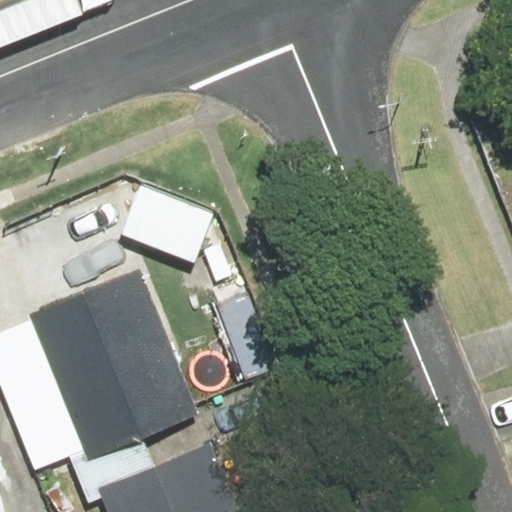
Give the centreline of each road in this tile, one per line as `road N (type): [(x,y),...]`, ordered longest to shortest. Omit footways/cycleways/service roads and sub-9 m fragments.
road 1 (residential): [(489,511),(274,0)]
road 2 (residential): [(0,82),(202,0)]
